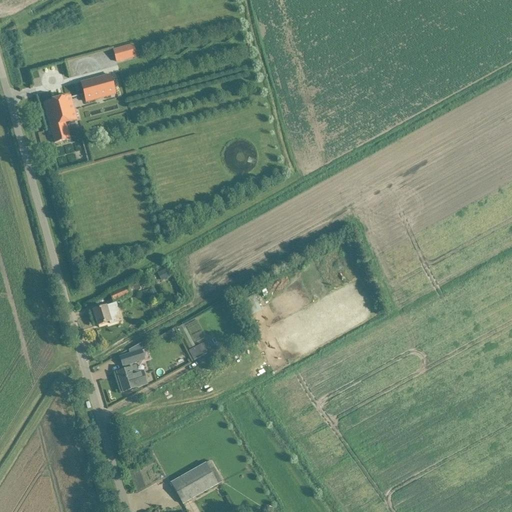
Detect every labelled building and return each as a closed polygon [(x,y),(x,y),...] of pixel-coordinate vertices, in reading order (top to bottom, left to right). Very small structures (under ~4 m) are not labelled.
[(132,46),(113,51),(117,63),(135,57),(132,46)] [(115,95),(109,76),(80,84),(86,103),(115,95)] [(77,120),(71,96),(43,104),(55,144),(69,140),(65,124),(77,120)] [(166,270),(160,273),(163,280),(170,277),(166,270)] [(137,282),(109,294),(113,303),(141,291),(137,282)] [(264,293),(254,296),(259,308),(269,304),(264,293)] [(138,301),(144,308),(151,302),(146,295),(138,301)] [(103,308),(94,311),(98,326),(108,323),(109,322),(109,324),(119,321),(116,314),(119,313),(116,304),(114,305),(106,307),(103,308)] [(184,325),(177,328),(194,361),(200,357),(207,354),(205,351),(216,346),(212,339),(195,348),(194,346),(184,325)] [(141,350),(119,357),(122,368),(144,361),(141,350)] [(138,373),(136,367),(117,373),(123,392),(147,385),(142,372),(138,373)] [(161,371),(153,372),(155,380),(162,379),(161,371)] [(222,482),(210,461),(170,483),(182,504),(222,482)]
